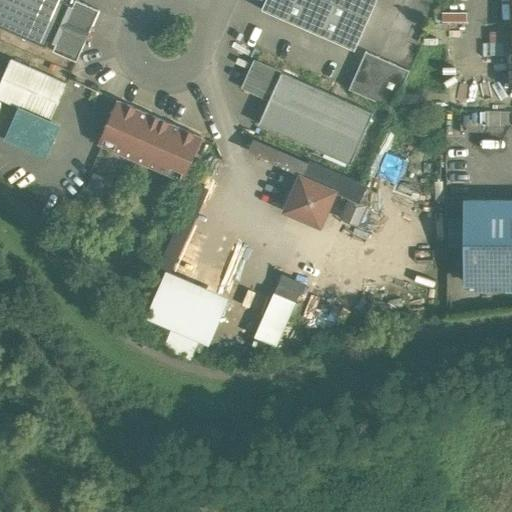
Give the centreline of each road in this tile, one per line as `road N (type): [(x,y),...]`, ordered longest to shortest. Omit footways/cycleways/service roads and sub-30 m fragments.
road 1 (track): [(511,329),(438,341),(295,383),(212,386),(127,332),(48,234),(0,191)]
road 2 (residential): [(195,15),(204,40),(198,58),(164,75),(145,69),(132,54),(135,16),(169,0)]
